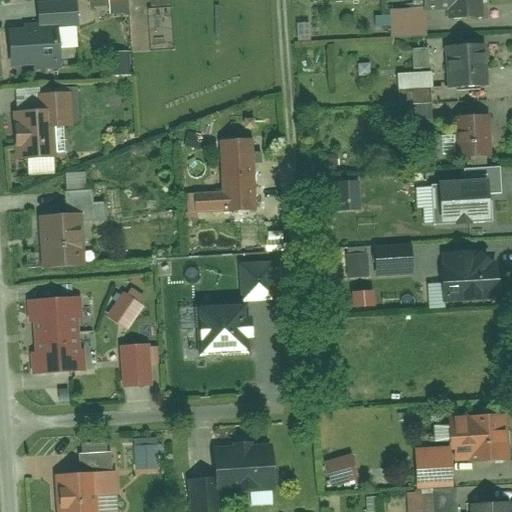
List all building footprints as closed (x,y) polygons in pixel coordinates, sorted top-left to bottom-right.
[(79,0),(69,0),(41,1),(42,29),(61,28),(80,26),(81,26),(79,0)] [(127,9),(126,0),(87,0),(88,11),(127,9)] [(486,0),(426,0),(427,8),(427,13),(429,13),(451,12),(452,20),(487,19),(486,0)] [(427,8),(394,10),(395,39),(431,37),(429,13),(427,13),(427,8)] [(81,48),(80,26),(61,28),(63,49),(81,48)] [(42,29),(12,30),(13,69),(65,67),(63,49),(61,28),(42,29)] [(488,45),(448,46),(451,90),(492,88),(488,45)] [(424,68),(425,51),(412,51),(411,67),(424,68)] [(130,76),(129,53),(109,54),(110,77),(130,76)] [(432,107),(430,73),(395,75),(397,109),(432,107)] [(73,94),(41,96),(42,112),(56,111),(58,128),(76,126),(73,94)] [(42,112),(17,113),(20,159),(30,158),(57,157),(60,156),(58,128),(56,111),(42,112)] [(494,116),(457,118),(458,135),(459,155),(460,159),(496,157),(494,116)] [(207,136),(191,132),(188,145),(204,149),(207,136)] [(458,135),(444,136),(445,156),(459,155),(458,135)] [(226,194),(227,213),(261,211),(257,140),(222,142),(226,194)] [(57,157),(30,158),(31,176),(58,174),(57,157)] [(89,173),(69,174),(70,192),(90,191),(89,173)] [(502,180),(427,184),(429,229),(504,225),(502,180)] [(70,192),(68,192),(69,216),(86,215),(87,223),(110,221),(108,203),(97,204),(96,190),(90,191),(70,192)] [(227,213),(226,194),(199,195),(200,214),(227,213)] [(69,216),(43,217),(45,268),(90,265),(87,223),(86,215),(69,216)] [(416,244),(379,245),(380,276),(417,275),(416,244)] [(501,251),(446,254),(447,283),(448,308),(505,305),(501,251)] [(370,254),(349,255),(350,278),(371,276),(370,254)] [(279,261),(242,262),(243,302),(252,302),(281,301),(279,261)] [(447,283),(431,284),(433,309),(448,308),(447,283)] [(131,293),(127,291),(110,314),(132,330),(149,306),(145,303),(148,297),(136,288),(131,293)] [(85,295),(32,298),(37,373),(89,370),(85,295)] [(243,302),(201,304),(204,357),(255,354),(252,302),(243,302)] [(154,343),(124,346),(126,387),(157,385),(155,363),(162,363),(161,346),(154,346),(154,343)] [(457,460),(511,459),(511,420),(511,412),(454,415),(454,423),(455,440),(456,445),(457,460)] [(454,423),(437,424),(438,441),(455,440),(454,423)] [(277,442),(218,445),(219,476),(220,489),(223,489),(254,488),(275,487),(279,487),(277,442)] [(159,444),(138,445),(139,468),(161,467),(159,444)] [(457,460),(456,445),(418,447),(420,489),(458,487),(457,460)] [(114,451),(83,453),(83,472),(99,472),(115,471),(114,451)] [(329,489),(357,482),(351,456),(323,463),(329,489)] [(115,471),(99,472),(100,495),(121,495),(119,471),(115,471)] [(83,472),(59,473),(61,511),(100,511),(100,495),(99,472),(83,472)] [(219,476),(189,477),(191,511),(223,511),(223,489),(220,489),(219,476)] [(275,487),(254,488),(254,507),(277,505),(275,487)] [(122,511),(121,495),(100,495),(100,511),(122,511)] [(511,511),(511,500),(474,502),(474,511),(511,511)]
